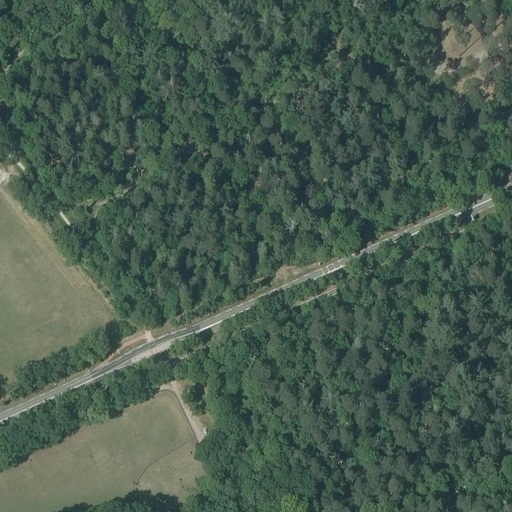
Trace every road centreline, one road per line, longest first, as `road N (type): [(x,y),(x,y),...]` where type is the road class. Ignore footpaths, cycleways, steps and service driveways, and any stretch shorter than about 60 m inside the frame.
road 1 (primary): [(0,421),(511,190)]
road 2 (track): [(164,369),(219,496)]
